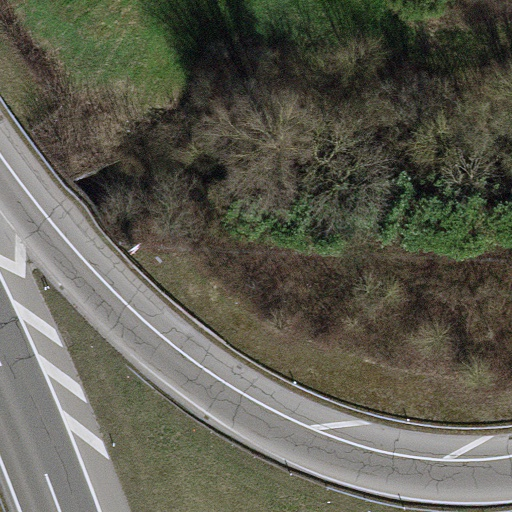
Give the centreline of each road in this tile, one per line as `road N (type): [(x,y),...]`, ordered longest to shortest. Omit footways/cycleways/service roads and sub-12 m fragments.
road 1 (motorway): [(511,473),(435,476),(385,468),(243,410),(111,308),(0,183)]
road 2 (motorway): [(61,511),(0,360)]
